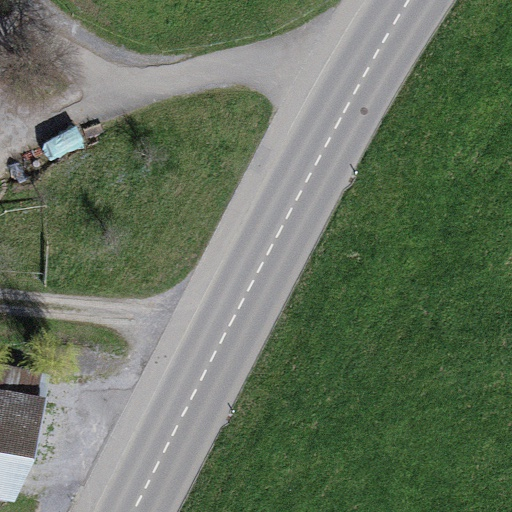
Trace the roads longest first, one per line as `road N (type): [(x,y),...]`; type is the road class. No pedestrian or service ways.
road 1 (secondary): [(416,0),(376,55),(140,511)]
road 2 (track): [(12,0),(91,65),(219,73),(376,55)]
